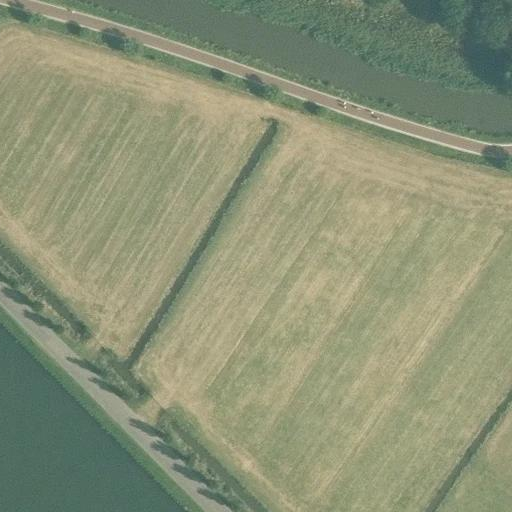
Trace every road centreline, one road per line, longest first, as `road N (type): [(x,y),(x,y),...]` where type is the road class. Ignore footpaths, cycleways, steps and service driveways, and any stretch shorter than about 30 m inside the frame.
road 1 (unclassified): [(511,151),(471,147),(3,0)]
road 2 (unclassified): [(216,511),(0,293)]
